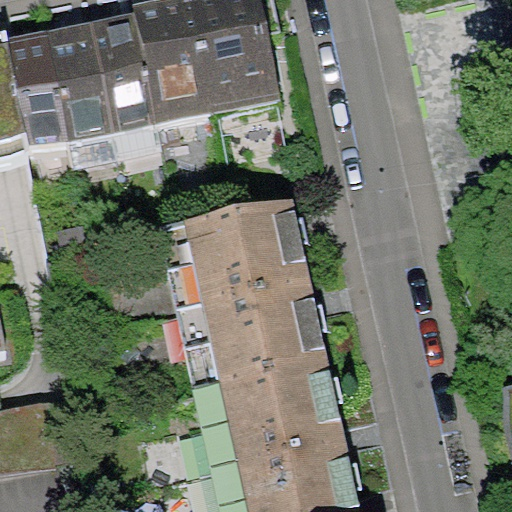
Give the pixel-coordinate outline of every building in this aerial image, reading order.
[(279,40),(270,0),(255,0),(205,10),(189,13),(208,107),(273,94),(263,44),(279,40)] [(156,132),(157,134),(212,123),(208,107),(189,13),(151,21),(135,25),(136,32),(156,132)] [(92,41),(112,141),(156,132),(136,32),(104,39),(92,41)] [(48,50),(68,150),(112,141),(92,41),(60,47),(48,50)] [(0,176),(26,171),(24,160),(3,58),(2,49),(0,49),(0,176)] [(24,160),(68,151),(68,150),(48,50),(47,49),(19,55),(3,58),(24,160)] [(298,247),(291,217),(47,271),(77,430),(326,376),(298,247)] [(356,511),(331,399),(326,376),(77,430),(89,511),(356,511)] [(41,411),(0,419),(0,472),(52,465),(45,416),(41,411)]
